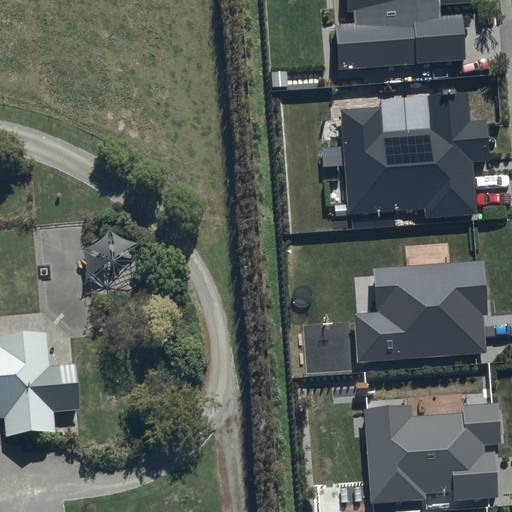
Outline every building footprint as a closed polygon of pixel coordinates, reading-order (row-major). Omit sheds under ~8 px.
[(343,0),(344,15),(353,15),(354,26),(335,28),(338,72),(464,63),(461,18),(440,20),(439,7),(469,5),(468,0),(343,0)] [(468,96),(380,102),(381,108),(340,111),(343,149),(322,150),(323,170),(344,169),(347,216),(425,211),(425,221),(477,217),(473,165),(488,164),(485,123),(470,124),(468,96)] [(483,263),(373,271),(376,313),(352,315),(356,365),(486,356),(483,319),(487,319),(483,263)] [(0,421),(4,421),(4,439),(55,436),(54,414),(79,412),(76,367),(49,369),(47,336),(0,339),(0,421)] [(410,409),(364,412),(371,507),(427,503),(426,498),(451,496),(452,506),(498,502),(495,453),(486,454),(485,449),(500,448),(497,407),(462,409),(462,418),(411,421),(410,409)]
